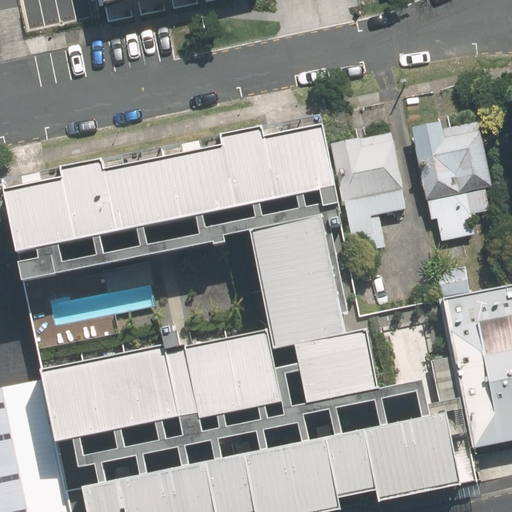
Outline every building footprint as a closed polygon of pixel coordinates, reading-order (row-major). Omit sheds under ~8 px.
[(117,0),(119,8),(166,0),(117,0)] [(251,0),(228,0),(231,34),(254,32),(251,0)] [(183,3),(153,9),(157,29),(187,23),(183,3)] [(7,185),(27,289),(260,238),(277,334),(189,351),(188,345),(43,375),(76,511),(340,511),(481,485),(472,448),(442,299),(359,311),(320,119),(7,185)] [(441,122),(411,128),(426,200),(430,221),(438,220),(442,241),(477,235),(473,214),(491,210),(487,187),(475,129),(444,135),(441,122)] [(395,135),(335,147),(357,254),(389,248),(382,214),(410,209),(395,135)] [(511,285),(442,299),(472,448),(511,440),(511,285)] [(0,384),(0,511),(76,511),(43,375),(0,384)]
